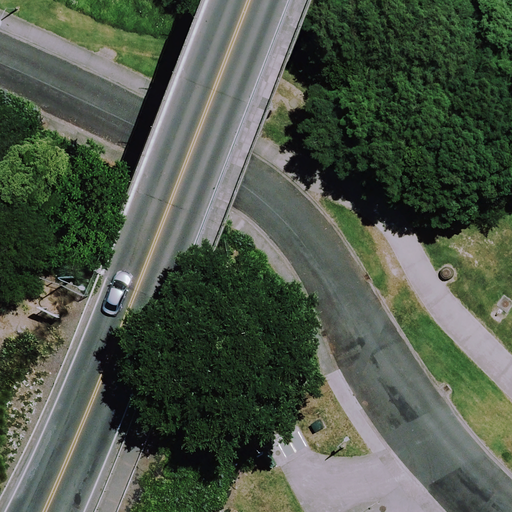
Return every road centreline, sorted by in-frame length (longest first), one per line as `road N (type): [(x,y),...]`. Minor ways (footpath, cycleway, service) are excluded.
road 1 (secondary): [(44,511),(248,0)]
road 2 (unclassified): [(0,60),(96,98),(265,184),(322,260)]
road 3 (residential): [(322,260),(453,480),(496,511)]
